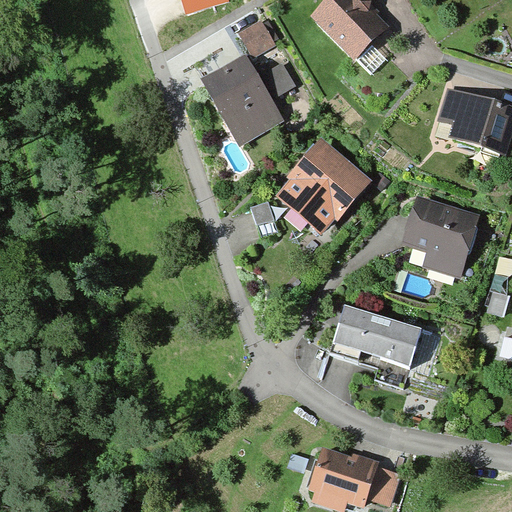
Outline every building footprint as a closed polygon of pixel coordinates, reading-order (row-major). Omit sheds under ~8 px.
[(383,25),(357,0),(328,0),(311,18),(352,57),(383,25)] [(259,21),(236,35),(249,58),(273,44),(259,21)] [(256,77),(242,54),(199,80),(239,148),(283,122),(256,77)] [(280,63),(256,77),(269,100),(293,86),(280,63)] [(511,121),(511,109),(448,91),(435,132),(503,152),(511,121)] [(365,181),(319,142),(274,195),(320,234),(365,181)] [(475,217),(415,200),(403,242),(429,249),(424,267),(458,276),(475,217)] [(417,331),(342,308),(332,343),(406,366),(417,331)] [(396,475),(321,451),(308,489),(316,492),(313,502),(341,511),(345,500),(361,506),(364,497),(387,504),(396,475)]
